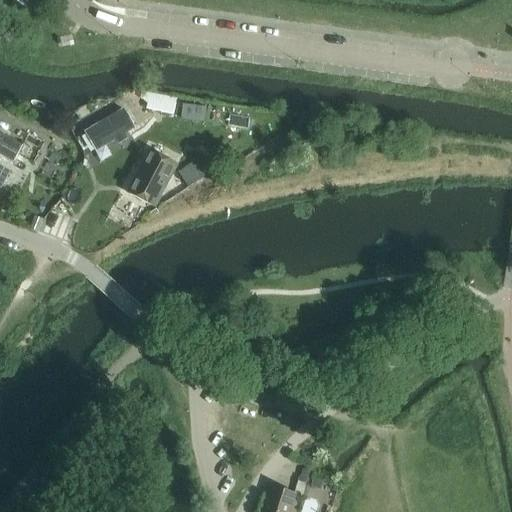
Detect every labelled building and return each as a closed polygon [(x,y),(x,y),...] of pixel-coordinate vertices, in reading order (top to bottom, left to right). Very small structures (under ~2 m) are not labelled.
[(20,0),(10,0),(22,8),(20,0)] [(149,95),(146,110),(173,116),(176,101),(149,95)] [(123,111),(85,134),(95,151),(133,129),(123,111)] [(0,156),(13,164),(22,147),(0,135),(0,156)] [(150,152),(128,195),(153,208),(176,166),(150,152)] [(34,218),(30,230),(38,233),(42,221),(34,218)] [(263,511),(288,511),(294,495),(271,488),(263,511)]
